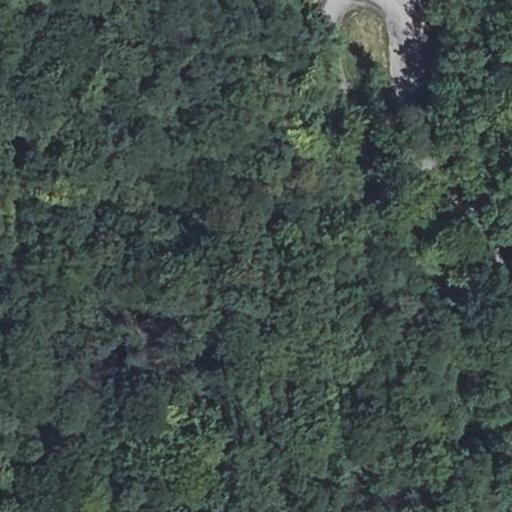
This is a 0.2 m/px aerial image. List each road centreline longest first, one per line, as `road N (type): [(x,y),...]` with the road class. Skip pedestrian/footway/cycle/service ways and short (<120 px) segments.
road 1 (unclassified): [(336,0),(330,50),(350,125),(434,305),(442,474),(459,511)]
road 2 (unclassified): [(511,324),(436,198),(418,150),(407,14),(397,0)]
